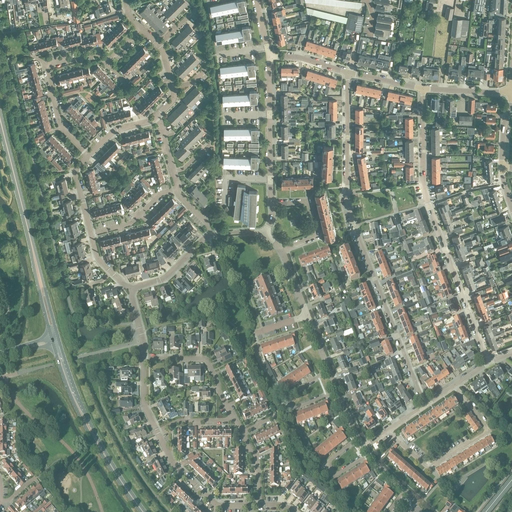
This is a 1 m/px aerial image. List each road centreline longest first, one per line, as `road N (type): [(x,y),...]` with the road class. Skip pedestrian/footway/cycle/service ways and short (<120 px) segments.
road 1 (residential): [(347,73),(350,215),(425,404)]
road 2 (residential): [(423,89),(428,203),(488,362)]
road 3 (primary): [(54,340),(0,120)]
road 4 (primary): [(141,511),(85,423),(54,340)]
road 5 (residential): [(385,431),(425,466),(484,434),(454,385)]
road 6 (residential): [(88,154),(60,128),(44,68),(95,53),(107,60)]
road 7 (residential): [(259,505),(216,506),(171,460),(156,431)]
road 8 (residential): [(235,419),(204,358),(143,358)]
